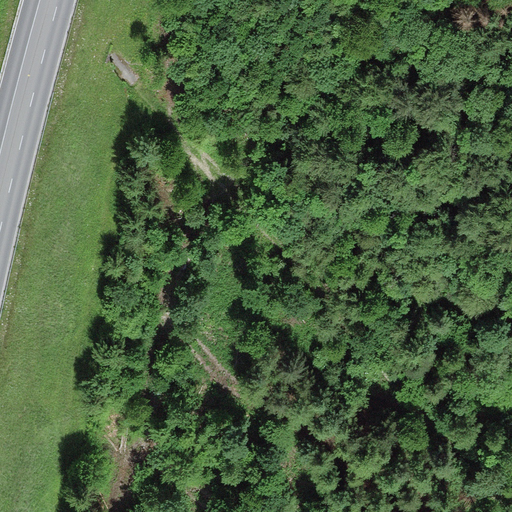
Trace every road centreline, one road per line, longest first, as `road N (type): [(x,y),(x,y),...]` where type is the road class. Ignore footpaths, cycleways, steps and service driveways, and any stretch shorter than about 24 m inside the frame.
road 1 (track): [(446,0),(218,149),(112,0)]
road 2 (primary): [(50,0),(0,195)]
